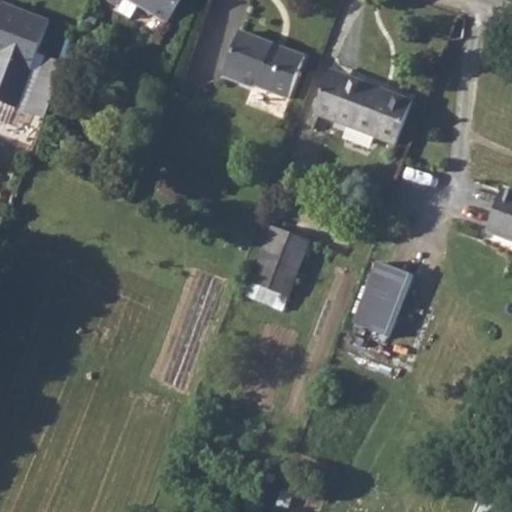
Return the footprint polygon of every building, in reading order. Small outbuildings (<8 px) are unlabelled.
[(105,0),(121,8),(118,13),(131,20),(139,7),(169,24),(181,0),(105,0)] [(0,98),(18,106),(51,19),(4,2),(0,12),(0,98)] [(261,85),(292,96),(306,52),(242,29),(225,76),(257,87),(261,85)] [(46,117),(67,62),(48,54),(27,109),(46,117)] [(316,116),(397,145),(413,102),(392,93),(388,99),(331,78),(316,116)] [(511,189),(505,187),(489,230),(511,238),(511,189)] [(251,290),(287,303),(308,246),(272,235),(251,290)] [(390,337),(414,276),(381,263),(357,324),(390,337)]
